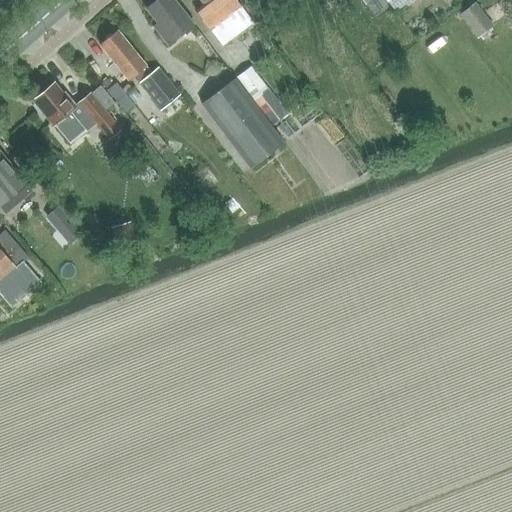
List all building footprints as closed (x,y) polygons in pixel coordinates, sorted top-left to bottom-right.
[(193,24),(184,11),(174,0),(157,0),(147,9),(161,26),(157,30),(168,44),(193,24)] [(208,0),(204,3),(196,10),(210,28),(222,44),(252,21),(236,0),(208,0)] [(387,0),(388,1),(396,12),(412,0),(387,0)] [(462,16),(478,36),(492,25),(475,5),(462,16)] [(120,69),(129,79),(133,75),(162,110),(180,94),(159,68),(153,73),(119,31),(114,35),(110,34),(104,39),(105,42),(101,46),(120,69)] [(266,86),(251,66),(238,76),(252,96),(274,124),(288,113),(266,86)] [(201,105),(250,168),(285,141),(235,79),(201,105)] [(36,102),(34,105),(41,113),(44,111),(55,124),(70,143),(85,130),(87,132),(97,123),(111,139),(122,129),(106,111),(91,94),(90,93),(79,103),(80,104),(77,107),(64,93),(63,94),(54,84),(47,90),(44,89),(35,96),(37,98),(35,100),(36,102)] [(133,88),(125,94),(132,103),(140,97),(133,88)] [(0,205),(26,182),(0,152),(0,205)] [(43,207),(54,219),(62,212),(52,200),(43,207)] [(136,243),(131,225),(112,230),(117,248),(136,243)] [(0,298),(4,295),(14,305),(40,280),(24,262),(29,257),(5,230),(0,234),(0,298)]
